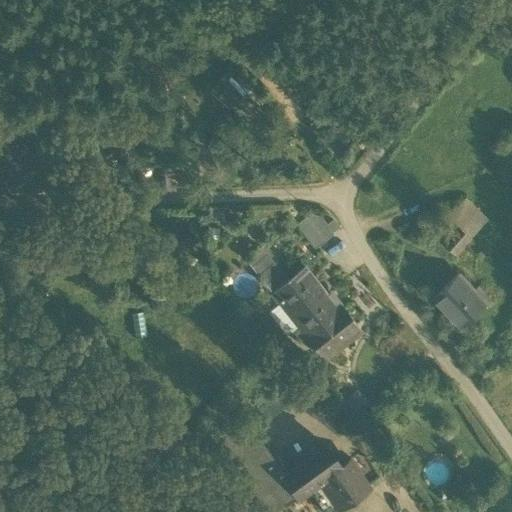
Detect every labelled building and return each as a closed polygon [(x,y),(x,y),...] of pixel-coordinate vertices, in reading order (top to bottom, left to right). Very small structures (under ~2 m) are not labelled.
[(224,89),(247,112),(259,101),(236,78),(224,89)] [(16,157),(25,167),(36,157),(28,147),(16,157)] [(2,168),(11,178),(25,167),(16,157),(2,168)] [(45,168),(36,157),(25,167),(11,178),(19,188),(45,168)] [(447,218),(469,238),(487,218),(465,198),(447,218)] [(313,245),(338,225),(332,217),(326,222),(320,214),(309,213),(296,223),(298,228),(313,245)] [(431,235),(453,255),(469,238),(447,218),(431,235)] [(272,253),(264,242),(245,257),(271,290),(286,279),(268,257),(272,253)] [(271,290),(324,356),(360,328),(341,305),(337,308),(304,266),(286,280),(286,279),(271,290)] [(431,299),(461,328),(486,302),(456,273),(431,299)] [(359,386),(348,399),(364,413),(375,400),(359,386)] [(270,485),(283,504),(299,493),(287,475),(265,444),(230,468),(251,498),(270,485)] [(308,487),(325,511),(326,511),(366,485),(349,460),(338,467),(325,448),(287,475),(299,493),(308,487)]
